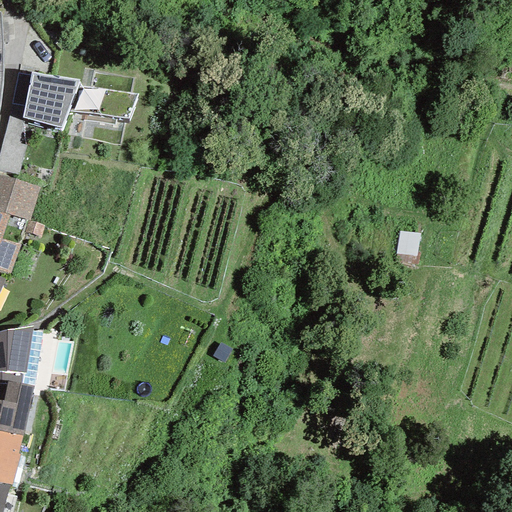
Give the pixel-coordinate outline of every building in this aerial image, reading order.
[(78,80),(31,71),(22,117),(60,128),(66,111),(128,119),(138,95),(76,85),(78,80)] [(39,187),(0,176),(0,208),(5,210),(4,214),(8,215),(31,219),(39,187)] [(1,239),(8,215),(4,214),(5,210),(0,208),(0,270),(10,274),(21,245),(1,239)] [(418,237),(401,234),(397,259),(414,261),(418,237)] [(32,327),(0,332),(0,384),(7,385),(7,380),(21,383),(22,373),(25,373),(32,327)] [(0,431),(21,435),(23,436),(34,386),(21,383),(7,380),(7,385),(3,401),(0,400),(0,431)] [(21,435),(0,431),(0,483),(9,486),(12,487),(21,435)] [(0,483),(0,511),(2,511),(9,486),(0,483)]
